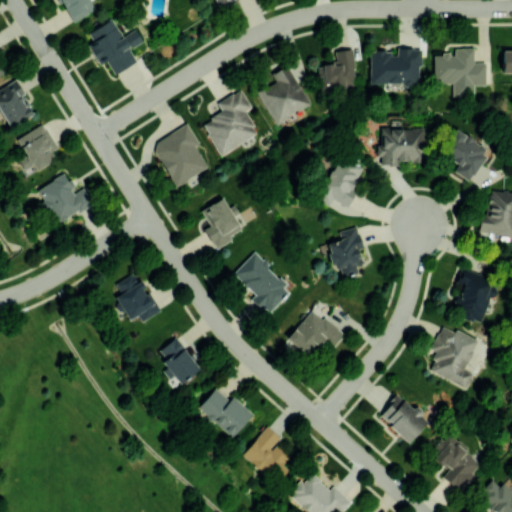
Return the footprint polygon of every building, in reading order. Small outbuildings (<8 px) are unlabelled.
[(60,0),(71,21),(94,10),(89,0),(60,0)] [(121,36),(112,18),(87,31),(92,41),(87,43),(98,65),(106,60),(112,73),(136,61),(129,48),(141,41),(135,28),(121,36)] [(433,83),(451,83),(451,96),(473,96),(473,84),(484,84),(484,62),(473,62),(473,47),(453,47),(453,54),(433,54),(433,83)] [(369,50),(369,84),(420,84),(420,48),(396,48),(396,50),(369,50)] [(511,71),(511,48),(502,49),(502,72),(511,71)] [(354,89),(353,49),(333,50),(334,63),(318,63),(318,90),(354,89)] [(288,64),(271,72),(275,81),(257,91),(273,123),(309,105),(288,64)] [(33,112),(14,79),(0,87),(0,111),(9,127),(33,112)] [(257,133),(244,110),(250,107),(240,88),(215,102),(220,112),(201,123),(218,155),(257,133)] [(56,159),(48,144),(53,142),(43,122),(15,137),(26,156),(17,161),(25,175),(56,159)] [(174,185),(209,165),(185,123),(150,144),(174,185)] [(424,127),(380,128),(380,144),(377,144),(378,164),(396,164),(396,161),(424,160),(424,127)] [(452,172),(471,180),(488,146),(454,129),(441,155),(457,163),(452,172)] [(346,206),(354,192),(350,189),(362,168),(340,156),(315,198),(328,205),(332,198),(346,206)] [(82,185),(74,189),(64,172),(33,189),(53,225),(92,203),(82,185)] [(477,231),(511,235),(511,191),(489,189),(486,213),(480,212),(477,231)] [(199,210),(209,226),(203,229),(215,249),(232,239),(230,235),(240,228),(222,196),(199,210)] [(337,231),(340,239),(325,243),(331,268),(338,266),(342,277),(361,272),(354,249),(361,247),(355,226),(337,231)] [(232,273),(253,294),(250,298),(266,314),(289,289),(265,266),(267,263),(253,250),(232,273)] [(492,278),(461,267),(456,282),(460,284),(450,311),(480,322),(488,300),(484,298),(492,278)] [(140,321),(159,310),(149,292),(147,293),(139,279),(136,281),(131,273),(113,283),(119,294),(114,296),(128,320),(137,315),(140,321)] [(285,338),(304,353),(313,342),(317,346),(325,337),(332,343),(341,333),(311,307),(285,338)] [(466,387),(471,372),(464,369),(476,338),(444,325),(426,371),(466,387)] [(157,350),(164,357),(160,360),(179,383),(199,367),(173,336),(157,350)] [(251,413),(232,395),(228,399),(214,386),(195,407),(229,437),(251,413)] [(377,415),(407,442),(426,421),(419,414),(420,414),(397,393),(377,415)] [(241,454),(270,478),(289,455),(274,443),(279,436),(265,425),(241,454)] [(441,476),(459,492),(474,474),(471,472),(481,461),(446,431),(428,452),(447,469),(441,476)] [(299,478),(286,494),(307,511),(337,511),(348,499),(332,485),(329,488),(310,472),(302,481),(299,478)] [(511,511),(511,491),(495,477),(477,499),(493,511),(492,511),(511,511)]
